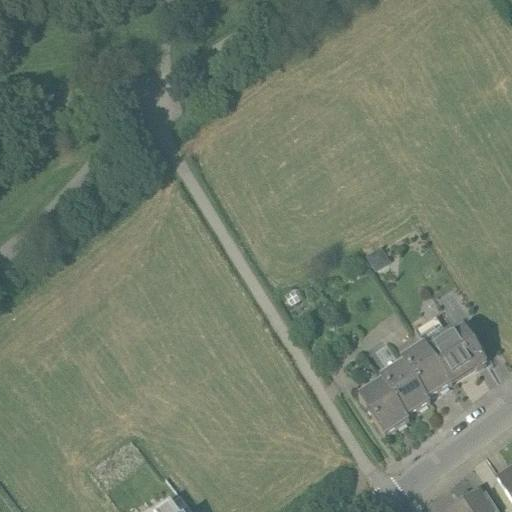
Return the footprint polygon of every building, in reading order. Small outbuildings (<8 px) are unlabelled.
[(463,334),(428,356),(448,386),(473,370),(475,373),(484,367),(469,344),(470,344),(463,334)] [(427,405),(450,390),(448,386),(428,356),(424,351),(401,366),(404,370),(427,405)] [(427,405),(404,370),(381,385),(383,388),(406,424),(429,409),(427,405)] [(383,443),(408,427),(406,424),(383,388),(358,404),(383,443)] [(511,473),(499,482),(511,502),(511,473)] [(489,511),(478,496),(455,511),(489,511)]
